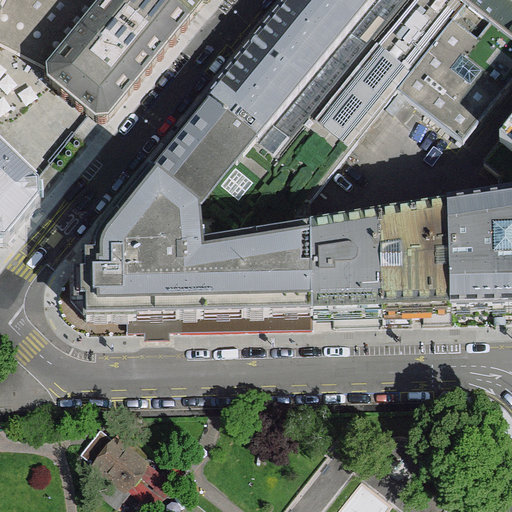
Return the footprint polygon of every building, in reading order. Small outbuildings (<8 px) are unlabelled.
[(7,0),(3,10),(0,14),(0,43),(52,70),(97,19),(112,0),(7,0)] [(160,0),(112,0),(97,19),(155,66),(189,24),(160,0)] [(160,0),(189,24),(209,0),(160,0)] [(409,0),(377,0),(338,47),(258,147),(276,162),(409,0)] [(295,204),(304,205),(311,204),(398,95),(466,10),(453,0),(409,0),(276,162),(293,176),(295,204)] [(377,0),(294,0),(288,8),(338,47),(377,0)] [(511,0),(453,0),(466,10),(511,45),(511,0)] [(206,105),(258,147),(338,47),(288,8),(253,50),(206,105)] [(511,45),(466,10),(398,95),(465,146),(511,86),(511,45)] [(52,70),(54,88),(98,122),(108,123),(155,66),(97,19),(52,70)] [(178,139),(149,174),(198,216),(258,147),(206,105),(178,139)] [(452,315),(452,318),(511,316),(511,127),(496,147),(500,150),(511,157),(511,198),(501,200),(451,208),(451,210),(452,315)] [(293,176),(276,162),(258,147),(198,216),(202,251),(269,240),(295,204),(293,176)] [(500,180),(501,200),(511,198),(511,157),(500,150),(486,169),(500,180)] [(0,152),(0,249),(6,249),(41,207),(40,193),(0,152)] [(149,174),(99,238),(94,247),(94,260),(86,261),(70,283),(71,305),(89,322),(90,339),(119,338),(155,337),(314,333),(312,232),(269,240),(202,251),(198,216),(149,174)] [(269,240),(312,232),(311,221),(296,221),(295,214),(304,214),(304,205),(295,204),(269,240)] [(452,315),(451,210),(312,232),(314,333),(339,333),(413,330),(413,316),(429,316),(452,315)] [(119,442),(93,473),(107,484),(126,500),(152,468),(119,442)]
